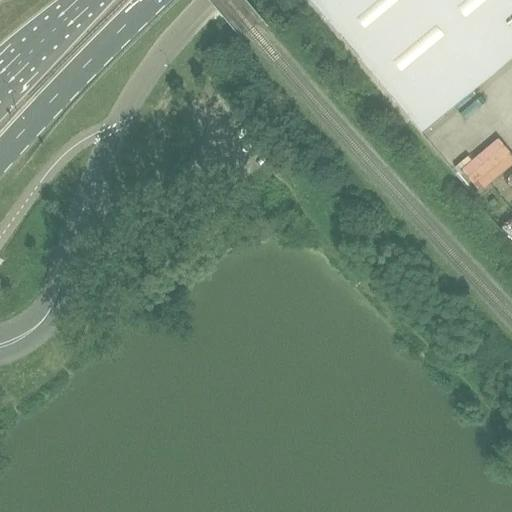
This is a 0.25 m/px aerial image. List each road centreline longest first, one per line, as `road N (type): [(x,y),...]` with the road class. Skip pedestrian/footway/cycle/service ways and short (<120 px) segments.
road 1 (unclassified): [(212,0),(162,50),(113,127),(48,314),(0,347)]
road 2 (primary): [(0,156),(149,0)]
road 3 (primary): [(91,0),(0,88)]
